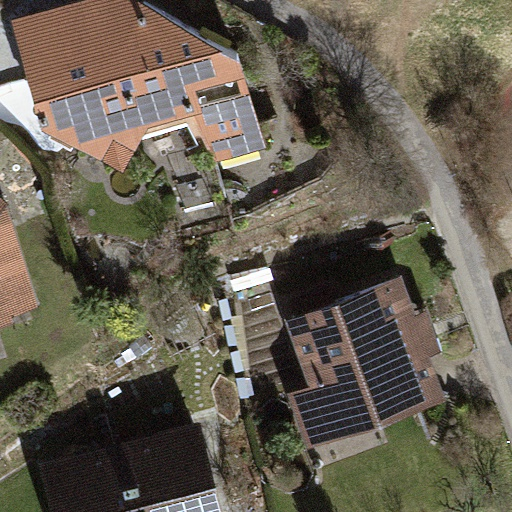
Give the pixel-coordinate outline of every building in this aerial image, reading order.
[(148,0),(72,0),(14,16),(43,121),(125,164),(150,118),(195,107),(215,159),(268,144),(243,47),(148,0)] [(0,319),(41,307),(8,199),(0,190),(0,319)] [(403,270),(289,313),(314,379),(291,388),(312,442),(449,391),(403,270)] [(229,511),(205,417),(127,437),(146,511),(229,511)] [(146,511),(127,437),(43,459),(57,511),(146,511)]
